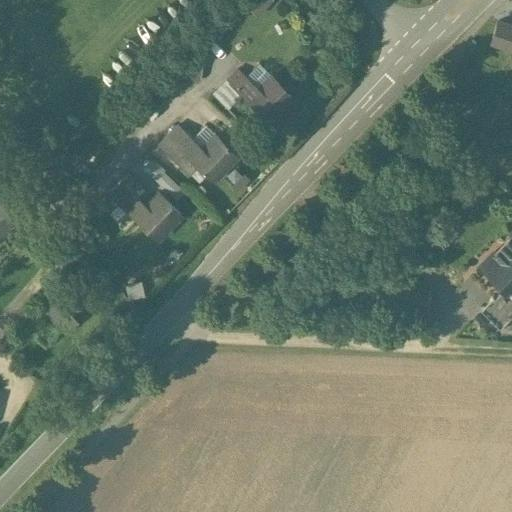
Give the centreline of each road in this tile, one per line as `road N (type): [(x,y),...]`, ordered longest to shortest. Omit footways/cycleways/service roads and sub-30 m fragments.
road 1 (secondary): [(464,0),(0,494)]
road 2 (track): [(511,358),(196,336),(170,316)]
